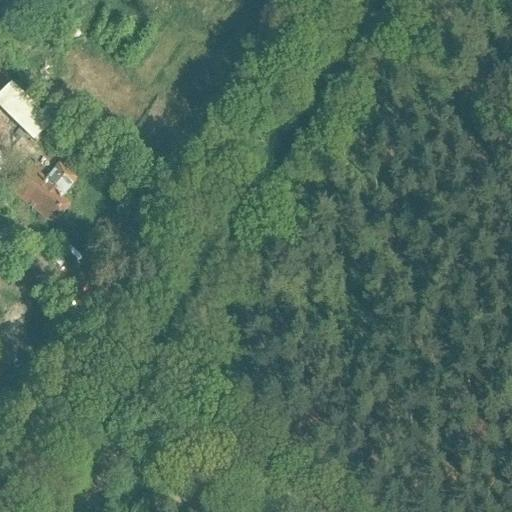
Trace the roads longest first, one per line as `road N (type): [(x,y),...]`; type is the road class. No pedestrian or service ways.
road 1 (track): [(152,403),(417,0)]
road 2 (track): [(302,511),(161,409)]
road 3 (track): [(511,130),(388,43)]
road 4 (track): [(79,511),(152,403)]
